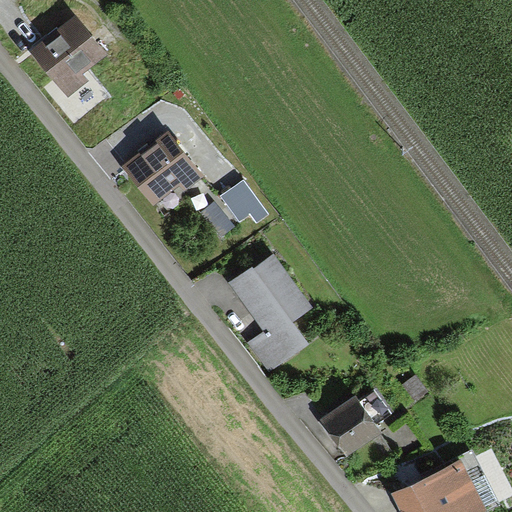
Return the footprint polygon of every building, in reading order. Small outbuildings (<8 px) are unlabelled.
[(101,57),(75,23),(39,49),(66,84),(101,57)] [(197,171),(165,135),(125,170),(157,206),(197,171)] [(253,214),(260,224),(272,215),(248,181),(225,197),(242,222),(253,214)] [(205,211),(218,237),(240,226),(227,200),(205,211)] [(283,248),(237,282),(273,330),(251,347),(270,372),(314,339),(302,323),(326,306),(283,248)] [(324,413),(356,456),(391,430),(359,387),(324,413)] [(397,496),(406,511),(476,511),(479,511),(451,464),(397,496)]
